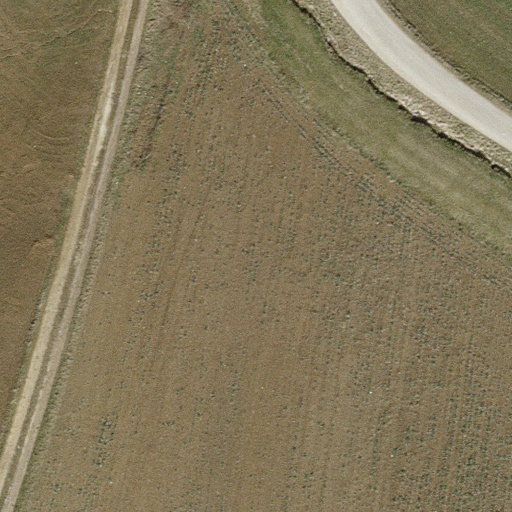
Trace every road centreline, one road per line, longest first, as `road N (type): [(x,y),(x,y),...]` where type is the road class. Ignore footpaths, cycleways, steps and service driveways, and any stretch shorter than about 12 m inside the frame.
road 1 (track): [(2,511),(66,344),(156,0)]
road 2 (track): [(511,129),(479,110),(367,0)]
